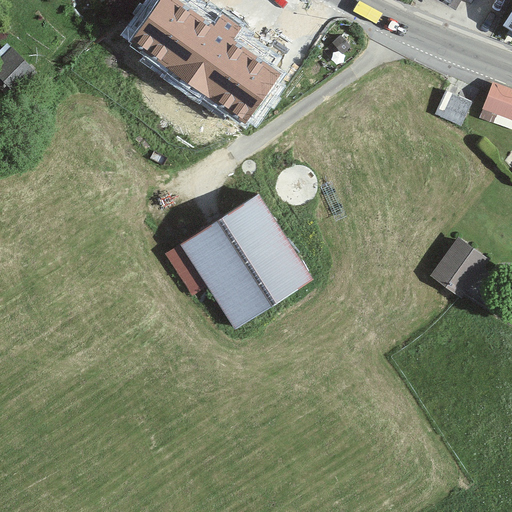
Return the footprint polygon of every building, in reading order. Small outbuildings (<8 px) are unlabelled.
[(283,69),(180,0),(156,0),(129,40),(249,120),(283,69)] [(0,54),(0,72),(16,87),(36,65),(11,42),(0,54)] [(511,120),(511,89),(493,81),(482,108),(511,120)] [(461,126),(473,100),(446,88),(434,113),(461,126)] [(260,191),(179,241),(232,327),(313,277),(260,191)] [(466,292),(491,257),(458,234),(433,270),(466,292)]
